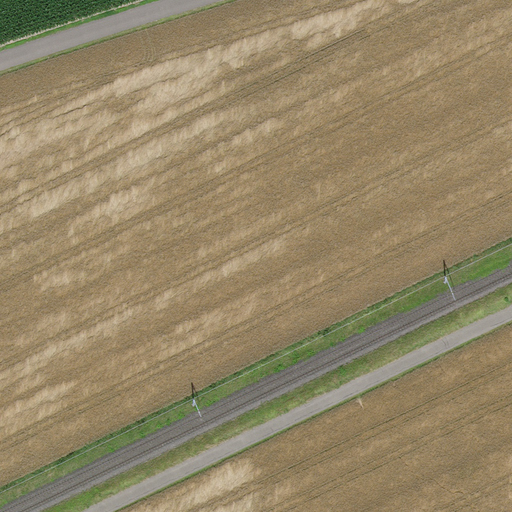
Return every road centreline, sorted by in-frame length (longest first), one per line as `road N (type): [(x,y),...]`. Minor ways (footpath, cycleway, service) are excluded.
road 1 (track): [(511,315),(100,511)]
road 2 (track): [(209,0),(0,65)]
